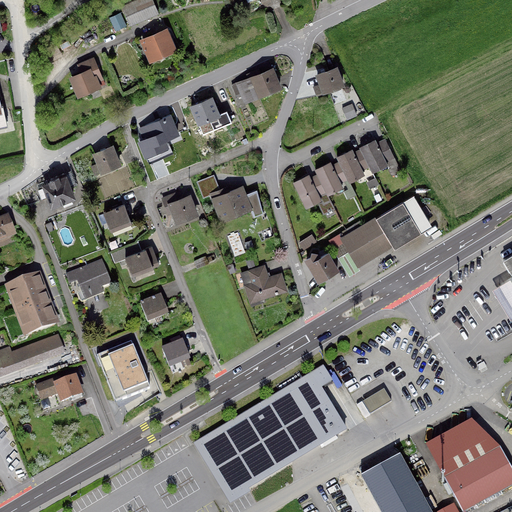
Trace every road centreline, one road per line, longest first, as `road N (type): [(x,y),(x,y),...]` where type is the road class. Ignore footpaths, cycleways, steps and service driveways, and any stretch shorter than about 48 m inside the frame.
road 1 (residential): [(273,142),(153,187),(147,201),(223,388)]
road 2 (residential): [(38,168),(152,103),(295,38)]
road 3 (residential): [(255,511),(474,390)]
road 4 (primary): [(13,511),(223,388)]
road 5 (residential): [(318,332),(269,163)]
road 6 (track): [(376,115),(511,43)]
road 7 (residential): [(398,283),(455,374),(474,390)]
road 8 (primary): [(398,283),(511,215)]
road 9 (residential): [(38,168),(20,39)]
